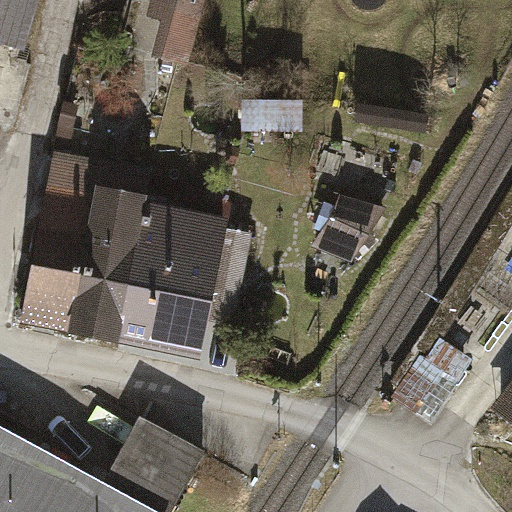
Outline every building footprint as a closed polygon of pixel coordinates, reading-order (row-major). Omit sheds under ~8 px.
[(0,0),(0,49),(30,58),(45,0),(0,0)] [(205,0),(152,0),(148,16),(166,21),(157,52),(188,61),(205,0)] [(304,101),(243,101),(242,132),(304,132),(304,101)] [(432,115),(359,103),(356,122),(429,134),(432,115)] [(241,150),(232,147),(227,163),(237,165),(241,150)] [(122,345),(149,206),(156,171),(55,152),(22,326),(122,345)] [(389,208),(340,196),(335,217),(313,247),(354,262),(389,208)] [(227,230),(228,222),(149,206),(122,345),(201,360),(209,320),(227,230)] [(253,235),(227,230),(209,320),(234,325),(253,235)] [(391,398),(431,426),(474,363),(440,340),(426,361),(420,356),(391,398)] [(511,373),(485,409),(511,429),(511,373)] [(103,478),(0,419),(0,511),(179,511),(211,457),(139,416),(103,478)]
